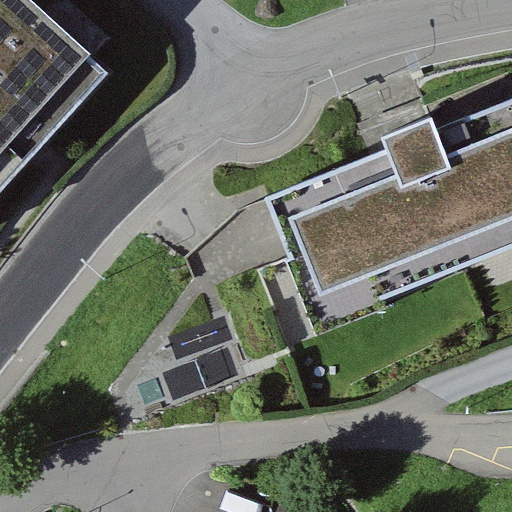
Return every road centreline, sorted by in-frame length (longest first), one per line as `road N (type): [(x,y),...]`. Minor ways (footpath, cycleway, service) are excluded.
road 1 (residential): [(0,330),(158,142),(251,79)]
road 2 (residential): [(251,79),(440,19),(511,8)]
road 3 (residential): [(127,460),(387,424)]
road 4 (residential): [(511,365),(387,424)]
road 5 (residential): [(2,511),(70,477),(127,460)]
road 6 (residential): [(387,424),(435,435),(511,434)]
